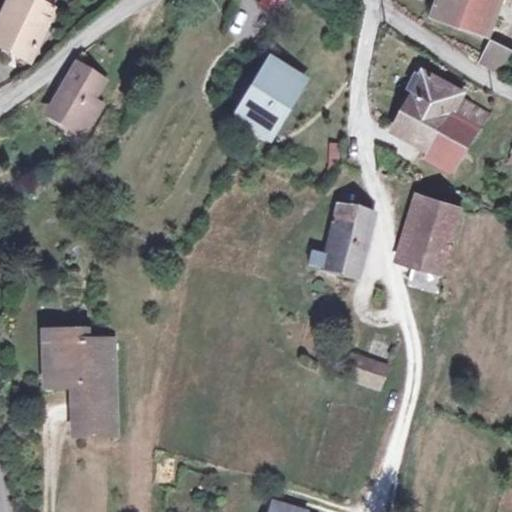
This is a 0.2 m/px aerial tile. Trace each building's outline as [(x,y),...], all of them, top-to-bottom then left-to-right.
[(62,0),(21,0),(20,0),(12,0),(0,26),(0,45),(37,63),(62,0)] [(284,0),(263,0),(260,6),(276,15),(284,0)] [(502,0),(449,0),(447,9),(495,24),(502,0)] [(488,58),(508,70),(511,60),(511,47),(498,39),(488,58)] [(305,77),(278,59),(246,107),(274,125),(305,77)] [(434,67),(422,86),(400,120),(439,143),(433,152),(455,164),(463,152),(456,147),(474,118),(484,124),(496,104),(434,67)] [(83,70),(52,121),(72,133),(78,126),(86,131),(102,103),(94,99),(103,83),(83,70)] [(431,258),(449,264),(468,207),(426,193),(416,236),(434,241),(431,258)] [(350,281),(367,215),(336,205),(323,255),(310,252),(307,269),(322,270),(350,281)] [(434,241),(416,236),(406,277),(448,290),(453,265),(449,264),(431,258),(434,241)] [(57,328),(58,365),(83,364),(84,381),(88,429),(123,427),(118,332),(84,334),(83,326),(57,328)] [(384,384),(392,363),(362,351),(354,373),(384,384)] [(59,383),(84,381),(83,364),(58,365),(59,383)] [(310,511),(311,509),(279,501),(276,511),(310,511)]
